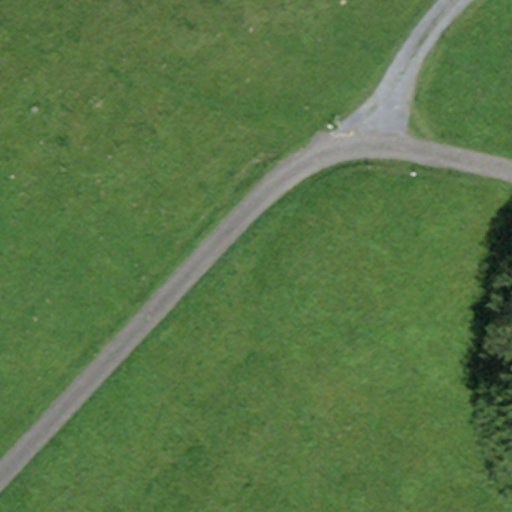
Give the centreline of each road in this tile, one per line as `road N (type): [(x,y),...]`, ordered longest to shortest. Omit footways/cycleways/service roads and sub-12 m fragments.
road 1 (track): [(0,482),(299,160),(338,142),(381,143),(511,169)]
road 2 (track): [(381,143),(420,37),(454,0)]
